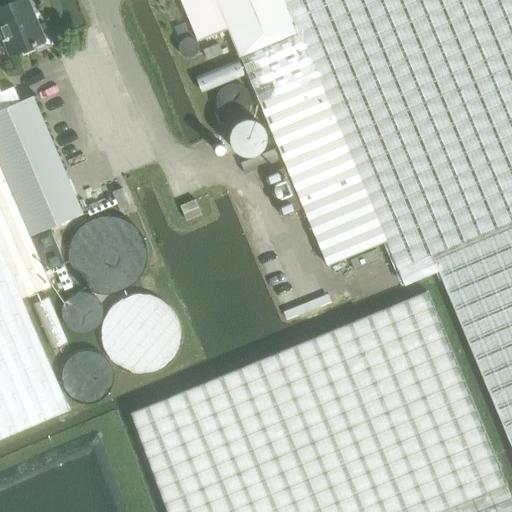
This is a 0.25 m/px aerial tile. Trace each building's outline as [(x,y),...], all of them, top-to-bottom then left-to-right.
[(34,17),(32,18),(24,0),(19,0),(0,8),(0,29),(11,56),(44,42),(34,17)] [(511,0),(180,0),(198,41),(228,29),(240,58),(241,57),(325,260),(327,265),(384,242),(401,280),(403,286),(437,271),(511,452),(511,0)] [(207,60),(222,53),(219,44),(204,50),(207,60)] [(0,88),(0,438),(69,409),(22,298),(51,286),(30,236),(83,214),(33,96),(20,102),(13,86),(1,91),(0,88)] [(276,149),(241,163),(246,174),(280,159),(276,149)] [(284,167),(266,174),(283,216),(301,208),(284,167)] [(122,188),(113,192),(121,211),(130,207),(122,188)] [(187,221),(202,215),(195,200),(180,206),(187,221)] [(37,241),(49,269),(65,262),(53,235),(37,241)] [(351,261),(355,271),(381,261),(377,250),(351,261)] [(511,511),(511,498),(426,293),(133,411),(169,511),(511,511)]
